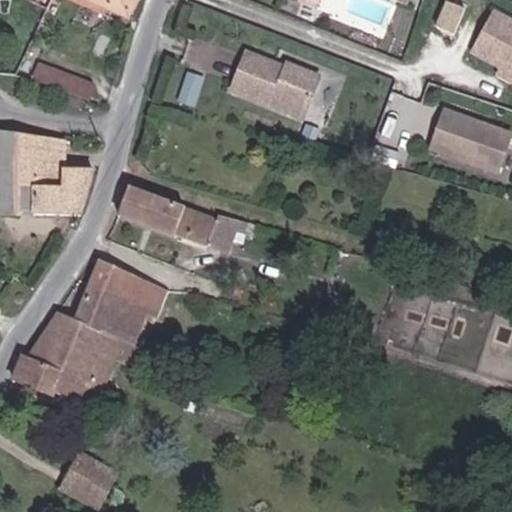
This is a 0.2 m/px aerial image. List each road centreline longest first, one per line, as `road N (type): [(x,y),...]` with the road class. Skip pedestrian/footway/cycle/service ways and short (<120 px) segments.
road 1 (residential): [(0,389),(113,209),(137,127)]
road 2 (unknown): [(200,0),(410,80)]
road 3 (residential): [(0,104),(137,127)]
road 4 (residential): [(137,127),(179,0)]
